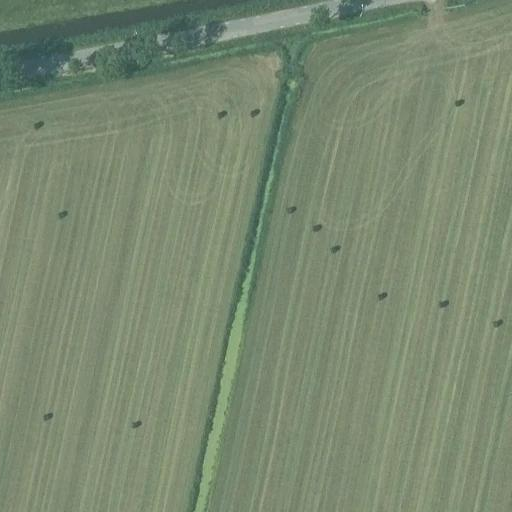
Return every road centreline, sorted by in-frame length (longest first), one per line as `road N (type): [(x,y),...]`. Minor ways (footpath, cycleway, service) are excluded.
road 1 (track): [(430,0),(443,55),(377,98),(315,157),(231,511)]
road 2 (tertiary): [(0,78),(406,0)]
